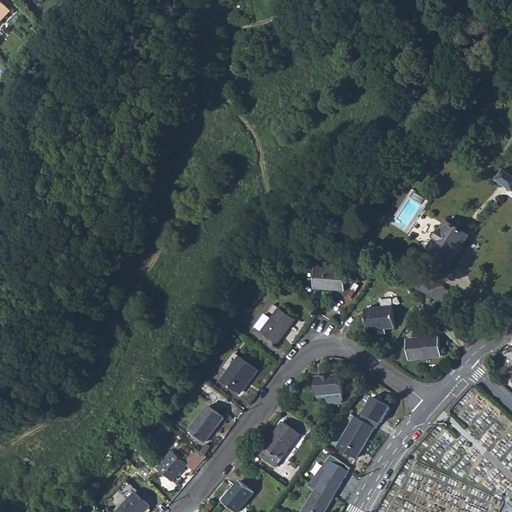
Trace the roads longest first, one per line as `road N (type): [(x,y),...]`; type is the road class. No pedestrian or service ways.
road 1 (residential): [(178,511),(309,345),(341,343),(432,409)]
road 2 (unknown): [(469,364),(458,297),(462,269),(484,238)]
road 3 (residential): [(356,511),(395,448),(432,409)]
